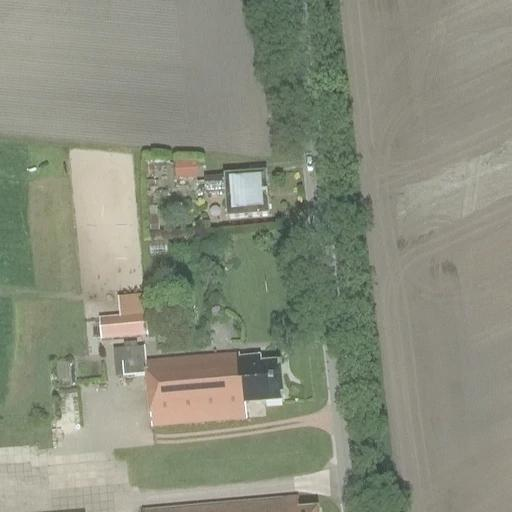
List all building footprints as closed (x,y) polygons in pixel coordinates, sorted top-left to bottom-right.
[(174,166),(175,181),(199,181),(199,165),(174,166)] [(227,195),(228,220),(269,217),(266,176),(226,179),(207,182),(207,183),(207,194),(207,197),(227,195)] [(158,216),(157,216),(150,216),(151,233),(159,233),(158,216)] [(100,319),(102,342),(148,337),(146,315),(100,319)] [(145,354),(121,356),(123,381),(146,379),(151,431),(247,421),(245,408),(285,404),(281,366),(262,367),(261,360),(240,362),(239,357),(146,366),(145,354)] [(318,511),(319,511),(317,511),(299,511),(298,500),(166,511),(318,511)]
